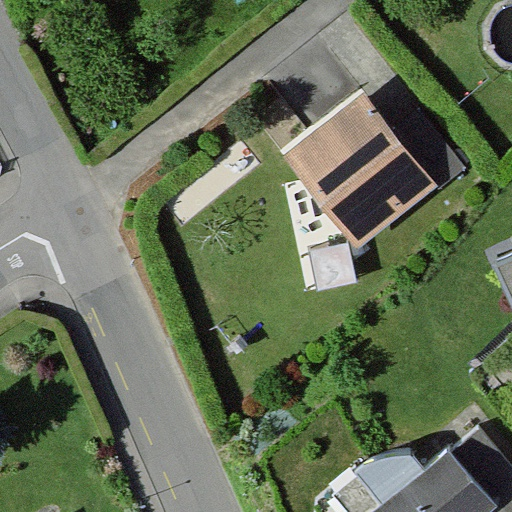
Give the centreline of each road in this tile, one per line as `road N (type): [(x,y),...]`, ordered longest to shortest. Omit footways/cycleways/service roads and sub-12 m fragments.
road 1 (residential): [(200,511),(57,210)]
road 2 (residential): [(57,210),(0,98)]
